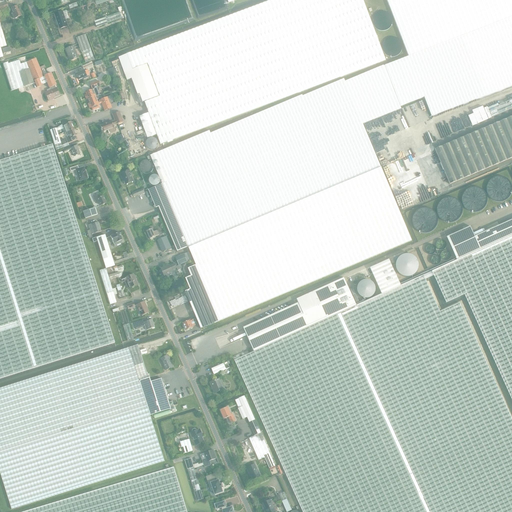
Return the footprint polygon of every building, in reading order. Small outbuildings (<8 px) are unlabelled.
[(272,0),(127,54),(133,70),(148,64),(160,97),(145,102),(149,113),(157,134),(160,144),(385,60),(362,0),(272,0)] [(209,131),(150,156),(151,159),(162,184),(187,244),(188,247),(294,203),(339,184),(357,176),(381,166),(363,124),(401,109),(400,106),(401,106),(424,97),(431,116),(511,85),(511,0),(386,0),(409,56),(383,66),(383,65),(345,81),(344,79),(303,96),(302,95),(211,133),(209,131)] [(14,18),(21,15),(16,5),(11,8),(13,12),(12,13),(14,18)] [(389,20),(389,19),(389,18),(389,16),(388,15),(387,13),(385,12),(384,11),(382,11),(380,11),(378,11),(377,12),(376,12),(375,13),(374,15),(373,16),(372,18),(372,20),(372,21),(373,23),(374,24),(375,26),(376,26),(378,27),(379,28),(381,28),(382,28),(384,27),(385,26),(387,26),(388,24),(389,23),(389,21),(389,20)] [(63,12),(54,14),(59,29),(68,26),(63,12)] [(94,21),(96,28),(122,18),(119,12),(94,21)] [(94,59),(86,35),(76,38),(85,62),(94,59)] [(399,45),(399,44),(398,42),(397,40),(396,39),(395,38),(394,37),(393,37),(391,37),(389,37),(387,37),(386,38),(384,39),(383,40),(382,41),(382,43),(382,45),(382,46),(382,48),(383,50),(384,51),(385,52),(386,53),(388,53),(390,54),(391,53),(393,53),(395,52),(396,51),(397,50),(398,49),(398,47),(399,45)] [(70,60),(78,57),(73,46),(66,49),(70,60)] [(35,58),(26,62),(28,68),(33,83),(35,82),(37,87),(46,83),(43,77),(40,69),(39,67),(35,58)] [(133,70),(124,73),(127,81),(132,79),(138,95),(140,95),(143,102),(145,102),(160,97),(148,64),(133,70)] [(116,75),(114,68),(108,70),(110,77),(116,75)] [(87,76),(90,74),(88,70),(85,71),(84,70),(76,74),(79,80),(87,76)] [(47,83),(49,88),(55,86),(54,85),(56,85),(50,73),(44,75),(44,76),(43,77),(46,83),(47,83)] [(86,94),(85,95),(86,100),(88,99),(96,96),(99,95),(97,88),(100,86),(98,81),(90,84),(92,90),(86,92),(86,94)] [(58,95),(55,86),(49,88),(46,90),(47,92),(45,93),(48,101),(51,100),(51,98),(58,95)] [(89,103),(88,103),(90,108),(91,108),(92,111),(93,110),(100,108),(99,105),(99,104),(102,103),(104,111),(112,108),(110,104),(113,102),(111,96),(100,100),(101,101),(98,102),(96,96),(88,99),(89,103)] [(491,114),(511,106),(511,96),(501,101),(500,99),(493,102),(494,105),(488,107),(491,114)] [(112,121),(101,125),(103,132),(109,129),(111,134),(116,132),(114,127),(115,127),(114,125),(123,121),(119,112),(112,114),(115,121),(112,122),(112,121)] [(139,116),(145,133),(147,137),(156,134),(149,113),(139,116)] [(511,116),(435,149),(450,184),(511,157),(511,116)] [(63,128),(65,132),(73,129),(70,122),(64,124),(65,125),(62,126),(63,128)] [(56,128),(55,128),(49,130),(56,151),(62,149),(56,131),(56,128)] [(76,135),(73,129),(65,132),(67,137),(65,138),(68,143),(77,139),(75,135),(76,135)] [(0,378),(114,343),(52,144),(0,160),(0,378)] [(74,156),(80,153),(76,146),(70,148),(69,146),(62,149),(63,152),(71,149),(74,156)] [(153,167),(153,166),(152,165),(152,164),(151,162),(150,161),(148,161),(147,160),(146,160),(145,160),(143,161),(142,162),(141,163),(140,165),(139,166),(139,167),(139,168),(140,169),(140,171),(141,172),(142,172),(143,173),(145,174),(146,174),(147,174),(149,173),(150,173),(151,172),(151,171),(152,170),(153,168),(153,167)] [(78,181),(87,178),(86,174),(85,174),(83,167),(78,169),(77,166),(69,168),(70,171),(75,170),(78,181)] [(190,289),(185,291),(201,329),(368,259),(412,241),(412,240),(381,166),(357,176),(339,184),(294,203),(188,247),(190,251),(196,265),(188,269),(191,276),(185,278),(190,289)] [(126,184),(133,181),(130,174),(131,174),(129,170),(121,173),(126,184)] [(159,181),(159,179),(159,178),(158,177),(157,176),(157,175),(155,174),(154,174),(153,174),(152,174),(150,174),(149,175),(148,176),(147,177),(146,178),(146,180),(146,181),(146,183),(147,184),(148,185),(148,186),(150,187),(151,187),(152,187),(153,187),(155,187),(156,186),(157,186),(158,185),(159,184),(159,182),(159,181)] [(149,190),(156,208),(158,207),(168,231),(177,252),(188,247),(187,244),(162,184),(149,190)] [(133,197),(145,192),(143,189),(132,194),(133,197)] [(466,196),(466,210),(473,210),(473,209),(476,209),(476,210),(485,210),(485,203),(477,203),(477,200),(474,200),(474,197),(478,197),(478,190),(474,190),(474,189),(464,189),(464,196),(466,196)] [(93,196),(96,203),(98,202),(100,205),(106,203),(102,196),(100,197),(99,194),(93,196)] [(439,198),(439,207),(444,206),(444,209),(458,209),(458,205),(458,201),(454,201),(454,200),(452,200),(452,198),(439,198)] [(97,215),(95,210),(95,208),(82,212),(84,218),(97,215)] [(470,227),(447,237),(457,260),(511,235),(511,219),(474,237),(470,227)] [(92,238),(91,233),(100,230),(98,222),(88,225),(90,230),(87,231),(90,239),(92,238)] [(150,239),(159,235),(157,230),(153,232),(152,228),(146,231),(150,239)] [(122,243),(121,240),(118,232),(110,236),(115,246),(122,243)] [(93,242),(95,248),(99,247),(103,259),(111,257),(104,234),(92,238),(93,242)] [(511,235),(457,260),(432,271),(434,275),(446,302),(465,294),(511,399),(511,235)] [(165,237),(158,241),(162,251),(170,248),(165,237)] [(179,265),(192,259),(189,252),(176,257),(179,265)] [(400,277),(419,274),(415,253),(396,257),(400,277)] [(389,258),(370,267),(382,293),(401,284),(389,258)] [(179,265),(176,267),(178,270),(182,268),(186,277),(190,275),(187,268),(187,267),(185,263),(179,266),(179,265)] [(170,274),(172,272),(171,270),(176,267),(175,264),(170,266),(169,265),(161,268),(164,275),(165,277),(166,280),(170,278),(168,275),(170,274)] [(114,295),(112,290),(105,268),(99,270),(110,304),(116,302),(114,295)] [(254,352),(235,361),(302,511),(511,511),(511,420),(459,303),(440,312),(425,279),(429,277),(434,275),(432,271),(423,275),(400,286),(382,294),(356,306),(254,352)] [(128,288),(136,285),(137,284),(135,278),(134,278),(133,274),(125,277),(125,278),(121,280),(122,282),(125,282),(126,284),(128,288)] [(298,303),(243,328),(254,352),(356,306),(344,278),(296,299),(298,303)] [(363,301),(377,296),(371,279),(356,284),(363,301)] [(356,303),(359,302),(353,288),(350,290),(356,303)] [(141,315),(149,312),(144,302),(137,305),(141,315)] [(189,319),(190,320),(183,323),(186,330),(193,327),(193,326),(195,325),(198,324),(194,317),(189,319)] [(143,320),(141,320),(135,322),(133,323),(136,329),(145,326),(146,330),(148,329),(154,327),(152,320),(144,322),(143,320)] [(129,324),(123,325),(128,340),(134,338),(129,324)] [(164,461),(150,415),(139,381),(148,378),(138,345),(0,388),(0,474),(12,509),(164,461)] [(166,370),(173,367),(168,355),(161,359),(166,370)] [(223,363),(211,369),(214,375),(226,369),(223,363)] [(210,383),(211,384),(212,388),(213,388),(216,393),(225,389),(221,381),(223,380),(221,377),(210,383)] [(150,378),(148,378),(139,381),(150,415),(171,409),(162,379),(151,382),(150,378)] [(242,406),(238,408),(242,417),(243,420),(247,418),(255,436),(261,433),(245,396),(242,397),(239,398),(239,399),(242,406)] [(231,423),(236,421),(232,414),(231,414),(228,407),(221,410),(224,419),(229,417),(231,423)] [(193,432),(190,433),(196,445),(204,442),(201,435),(202,434),(200,429),(198,430),(198,429),(196,430),(196,429),(195,429),(193,430),(192,431),(193,432)] [(255,436),(249,438),(250,440),(255,453),(259,460),(265,458),(269,468),(275,466),(261,433),(255,436)] [(189,439),(180,442),(184,454),(193,451),(189,439)] [(206,459),(202,460),(203,463),(204,465),(205,468),(211,465),(210,461),(216,459),(213,450),(204,453),(206,459)] [(185,460),(197,501),(203,499),(191,458),(185,460)] [(256,478),(260,477),(254,465),(246,468),(248,473),(249,472),(253,480),(255,479),(255,480),(257,479),(256,478)] [(187,511),(174,467),(23,511),(187,511)] [(215,474),(207,476),(208,481),(211,481),(213,487),(210,488),(212,491),(214,490),(215,494),(223,492),(221,487),(222,487),(221,484),(220,484),(219,480),(216,481),(215,479),(216,478),(215,474)] [(286,511),(287,511),(292,510),(287,499),(282,501),(286,511)] [(274,511),(270,500),(263,503),(266,510),(265,511),(274,511)] [(224,501),(215,504),(216,509),(222,507),(223,510),(222,510),(223,511),(233,511),(232,507),(226,509),(225,506),(226,506),(224,501)]
